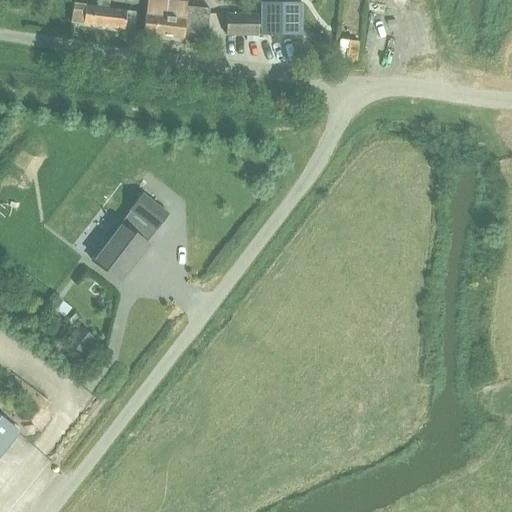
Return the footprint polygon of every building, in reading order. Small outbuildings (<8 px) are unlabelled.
[(171,0),(146,0),(147,2),(143,34),(183,38),(184,36),(206,38),(210,9),(186,7),(186,2),(171,0)] [(300,3),(259,3),(259,35),(300,35),(300,3)] [(74,4),(72,23),(85,25),(125,30),(125,28),(134,29),(136,12),(87,5),(74,4)] [(257,15),(226,15),(226,35),(245,36),(245,41),(257,41),(257,15)] [(88,265),(117,287),(146,249),(130,237),(140,224),(152,234),(164,218),(139,198),(127,214),(127,215),(118,227),(117,227),(88,265)] [(51,293),(44,302),(54,310),(61,302),(61,301),(51,293)] [(0,455),(19,432),(0,416),(0,455)]
